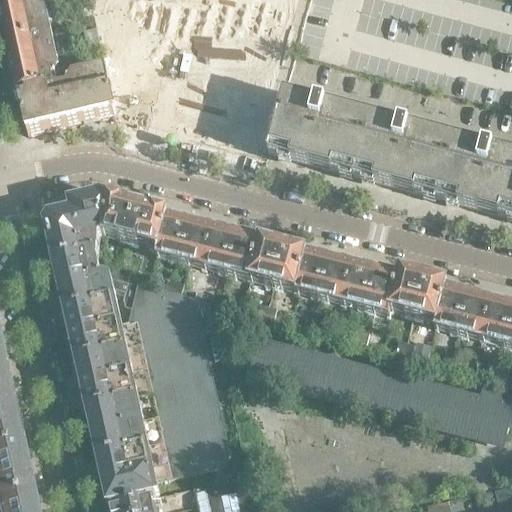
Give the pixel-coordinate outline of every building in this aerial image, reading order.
[(45,18),(40,0),(9,0),(0,2),(0,11),(4,27),(45,18)] [(126,0),(92,0),(97,19),(129,12),(126,0)] [(129,12),(97,19),(105,56),(108,71),(110,79),(119,120),(272,158),(281,121),(286,102),(284,101),(309,0),(280,0),(278,9),(271,40),(236,31),(233,40),(198,31),(196,41),(161,32),(158,42),(124,33),(129,12)] [(241,10),(236,31),(271,40),(278,9),(244,0),(241,10)] [(204,11),(198,31),(233,40),(236,31),(241,10),(206,1),(204,11)] [(129,12),(124,33),(158,42),(161,32),(166,11),(131,2),(129,12)] [(166,11),(161,32),(196,41),(198,31),(204,11),(169,2),(166,11)] [(50,43),(45,18),(4,27),(9,52),(50,43)] [(55,66),(50,43),(9,52),(14,75),(55,66)] [(108,71),(105,56),(90,59),(93,74),(108,71)] [(55,84),(58,80),(55,66),(14,75),(20,100),(57,91),(55,84)] [(119,120),(110,79),(73,87),(69,91),(61,93),(69,130),(85,126),(85,128),(100,124),(100,123),(116,119),(119,120)] [(69,130),(61,93),(57,91),(20,100),(16,104),(21,107),(28,139),(69,130)] [(511,159),(286,102),(281,121),(272,158),(293,164),(511,222),(511,159)] [(160,254),(169,221),(169,218),(167,218),(167,215),(158,213),(157,215),(121,206),(122,203),(112,201),(111,203),(109,203),(106,240),(130,246),(129,250),(139,252),(140,249),(160,254)] [(106,240),(109,203),(105,202),(86,206),(83,204),(76,206),(74,209),(73,209),(75,218),(73,219),(82,259),(96,256),(96,255),(105,256),(106,251),(96,250),(97,242),(106,240)] [(82,259),(73,219),(52,223),(48,229),(50,240),(48,243),(50,250),(53,251),(53,252),(51,255),(53,262),(56,263),(56,265),(82,259)] [(181,268),(192,227),(169,221),(160,254),(159,258),(173,261),(172,265),(181,268)] [(205,269),(215,233),(192,227),(181,268),(190,270),(191,266),(205,269)] [(227,280),(238,239),(215,233),(205,269),(220,273),(219,277),(227,280)] [(252,281),(261,245),(238,239),(227,280),(236,282),(237,278),(252,281)] [(274,292),(284,251),(261,245),(252,281),(266,285),(265,289),(274,292)] [(298,293),(307,257),(284,251),(274,292),(282,294),(283,290),(298,293)] [(127,328),(125,319),(120,320),(122,329),(120,329),(115,305),(112,292),(110,282),(103,281),(100,267),(95,266),(96,256),(82,259),(56,265),(64,303),(62,306),(64,313),(67,314),(67,316),(65,319),(67,326),(70,327),(75,352),(73,355),(75,362),(78,363),(79,366),(76,369),(78,376),(81,377),(86,401),(84,404),(86,411),(89,412),(89,414),(149,400),(133,326),(130,327),(127,328)] [(320,304),(330,263),(307,257),(298,293),(312,297),(311,301),(320,304)] [(344,305),(353,269),(330,263),(320,304),(329,306),(330,302),(344,305)] [(115,269),(112,283),(120,285),(123,271),(115,269)] [(366,316),(377,275),(353,269),(344,305),(358,309),(357,313),(366,316)] [(123,271),(120,285),(127,287),(131,273),(123,271)] [(391,314),(400,281),(377,275),(366,316),(375,318),(376,314),(390,317),(391,314)] [(414,324),(425,282),(401,276),(400,281),(391,314),(406,318),(405,321),(414,324)] [(110,282),(112,292),(125,297),(127,287),(120,285),(112,283),(110,282)] [(438,326),(447,293),(448,288),(425,282),(414,324),(423,326),(423,322),(438,326)] [(165,296),(173,299),(176,286),(168,284),(165,296)] [(173,299),(181,301),(184,288),(176,286),(173,299)] [(103,475),(108,499),(108,500),(154,490),(153,488),(223,473),(230,460),(203,338),(214,335),(208,308),(196,305),(181,301),(173,299),(165,296),(150,293),(127,287),(125,297),(123,303),(125,308),(133,310),(130,327),(133,326),(149,400),(160,449),(100,462),(100,464),(98,467),(100,474),(103,475)] [(460,340),(470,299),(447,293),(438,326),(437,330),(452,333),(451,338),(460,340)] [(219,311),(223,297),(215,295),(212,309),(219,311)] [(227,313),(231,299),(223,297),(219,311),(227,313)] [(484,342),(493,305),(470,299),(460,340),(468,342),(469,338),(484,342)] [(506,352),(511,327),(511,309),(493,305),(484,342),(498,345),(497,350),(506,352)] [(266,323),(269,309),(261,307),(258,321),(266,323)] [(273,325),(277,311),(269,309),(266,323),(273,325)] [(312,335),(315,321),(308,319),(304,333),(312,335)] [(319,337),(323,323),(315,321),(312,335),(319,337)] [(358,347),(362,333),(354,331),(350,345),(358,347)] [(366,349),(369,335),(362,333),(358,347),(366,349)] [(476,399),(258,341),(257,346),(246,386),(501,452),(504,441),(511,410),(500,407),(503,395),(479,389),(476,399)] [(405,359),(408,345),(400,343),(397,357),(405,359)] [(412,361),(416,347),(408,345),(405,359),(412,361)] [(452,371),(455,357),(447,355),(444,369),(452,371)] [(459,373),(463,359),(455,357),(452,371),(459,373)] [(498,383),(501,369),(494,367),(490,381),(498,383)] [(505,385),(509,371),(501,369),(498,383),(505,385)] [(9,393),(7,386),(4,384),(2,373),(0,373),(0,399),(7,398),(7,395),(9,393)] [(0,424),(13,422),(10,411),(12,408),(11,402),(8,400),(7,398),(0,399),(0,424)] [(160,449),(149,400),(89,414),(89,415),(87,418),(89,425),(92,426),(97,450),(95,452),(96,459),(100,461),(100,462),(160,449)] [(20,441),(18,434),(15,433),(13,422),(0,424),(0,450),(18,447),(17,444),(20,441)] [(0,476),(23,471),(21,460),(23,457),(22,450),(19,449),(18,447),(0,450),(0,476)] [(31,490),(29,483),(26,482),(23,471),(0,476),(0,501),(29,495),(28,493),(31,490)] [(254,511),(248,481),(195,493),(199,511),(254,511)] [(156,502),(154,490),(108,500),(108,499),(106,501),(107,508),(110,510),(111,511),(156,502)] [(507,505),(505,493),(495,495),(498,507),(507,505)] [(0,511),(32,511),(32,509),(34,506),(33,499),(29,498),(29,495),(0,501),(0,511)] [(489,509),(487,497),(477,499),(480,511),(488,509),(489,509)] [(158,511),(156,502),(111,511),(110,511),(158,511)]
